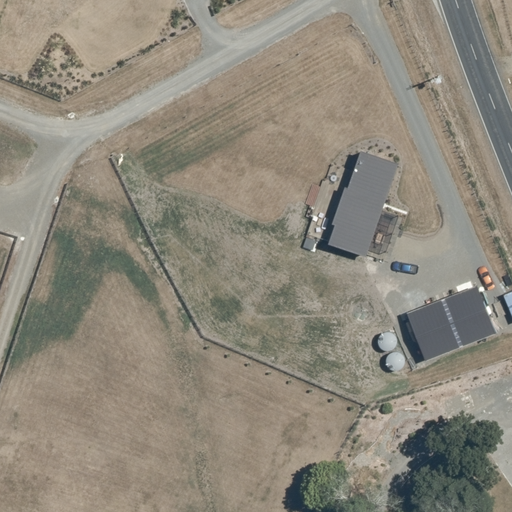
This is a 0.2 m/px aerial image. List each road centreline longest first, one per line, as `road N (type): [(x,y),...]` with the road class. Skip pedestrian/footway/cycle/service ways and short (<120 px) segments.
road 1 (residential): [(347,0),(91,134)]
road 2 (unclassified): [(511,164),(452,0)]
